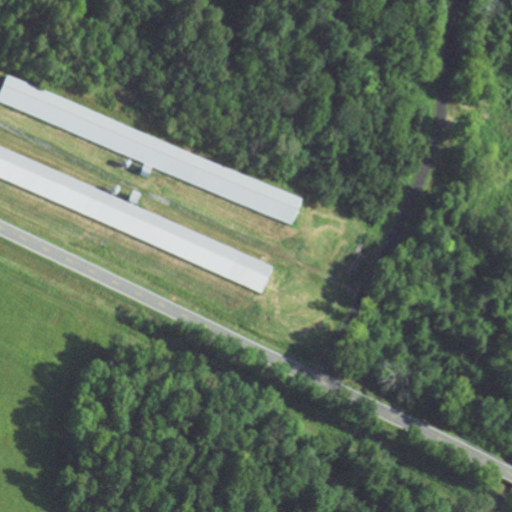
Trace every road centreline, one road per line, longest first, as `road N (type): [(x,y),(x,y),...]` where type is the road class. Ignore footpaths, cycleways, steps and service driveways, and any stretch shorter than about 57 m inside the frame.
road 1 (primary): [(511,478),(0,229)]
road 2 (residential): [(315,382),(427,157),(448,0)]
